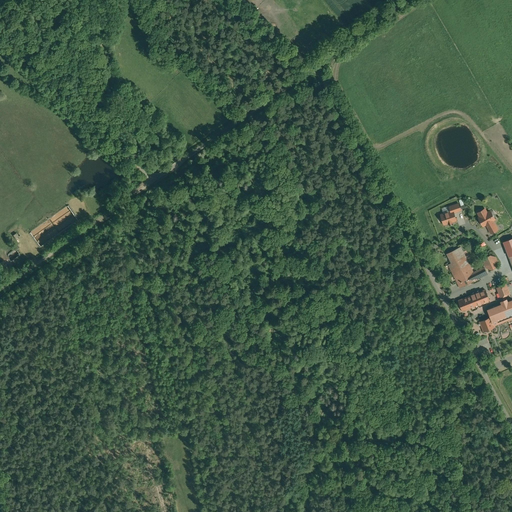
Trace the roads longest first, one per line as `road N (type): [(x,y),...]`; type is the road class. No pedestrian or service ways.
road 1 (unclassified): [(511,425),(310,58)]
road 2 (unclassified): [(0,33),(153,176),(310,58)]
road 3 (track): [(153,176),(0,292)]
